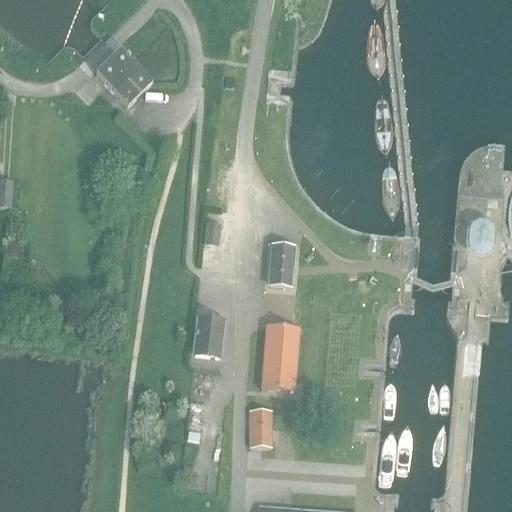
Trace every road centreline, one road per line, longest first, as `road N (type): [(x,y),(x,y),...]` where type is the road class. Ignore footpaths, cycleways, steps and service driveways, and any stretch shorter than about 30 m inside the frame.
road 1 (residential): [(234,511),(238,158),(263,0)]
road 2 (residential): [(0,73),(23,88),(61,84),(159,0)]
road 3 (residential): [(180,113),(197,60),(173,0)]
